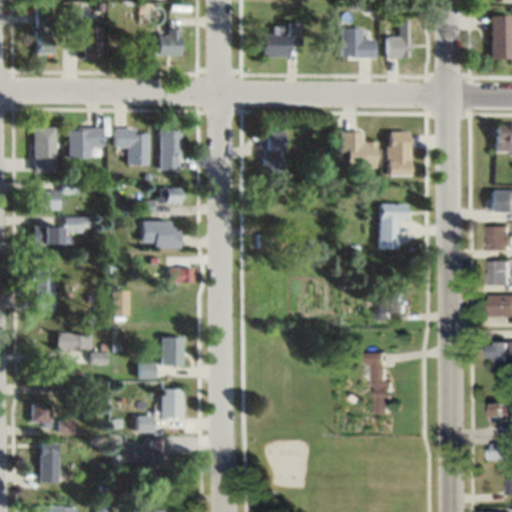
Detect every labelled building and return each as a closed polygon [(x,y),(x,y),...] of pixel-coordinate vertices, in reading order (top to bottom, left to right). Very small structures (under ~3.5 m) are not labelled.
[(33,27),(52,27),(52,5),(33,5),(33,27)] [(489,15),(489,59),(510,59),(510,15),(489,15)] [(409,58),(409,21),(398,21),(398,36),(386,36),(386,58),(409,58)] [(289,56),(289,46),(300,46),(300,23),(280,23),(280,32),(261,32),(261,56),(289,56)] [(99,60),(99,25),(82,25),(82,60),(99,60)] [(361,28),(339,28),(339,58),(372,58),(372,38),(361,38),(361,28)] [(33,53),(49,53),(49,30),(32,30),(33,53)] [(178,35),(148,35),(148,56),(178,56),(178,35)] [(493,151),(511,151),(511,123),(493,124),(493,151)] [(52,172),(52,127),(31,127),(31,172),(52,172)] [(101,128),(66,128),(66,158),(88,158),(88,147),(101,147),(101,128)] [(113,147),(125,147),(125,164),(146,164),(146,128),(113,128),(113,147)] [(159,131),(159,170),(179,170),(179,131),(159,131)] [(266,150),(283,150),(283,132),(266,132),(266,150)] [(374,142),(363,142),(363,132),(339,132),(339,168),(374,168),(374,142)] [(385,175),(407,175),(407,132),(385,132),(385,175)] [(281,172),(281,157),(261,157),(261,172),(281,172)] [(158,202),(181,202),(181,188),(158,188),(158,202)] [(511,211),(511,190),(490,190),(490,212),(511,211)] [(57,191),(33,191),(33,210),(57,210),(57,191)] [(282,194),(261,194),(261,215),(282,215),(282,194)] [(333,200),(315,200),(315,217),(333,217),(333,200)] [(404,204),(379,204),(379,249),(396,249),(396,220),(404,220),(404,204)] [(87,217),(62,217),(62,232),(87,232),(87,217)] [(178,248),(178,230),(170,230),(170,220),(140,220),(140,248),(178,248)] [(30,245),(59,245),(59,226),(30,226),(30,245)] [(489,250),(511,250),(511,226),(489,227),(489,250)] [(490,261),(490,285),(509,285),(509,261),(490,261)] [(32,296),(55,296),(55,268),(32,268),(32,296)] [(165,283),(192,283),(192,268),(165,268),(165,283)] [(127,290),(110,290),(110,316),(127,316),(127,290)] [(405,291),(379,291),(379,320),(393,320),(393,313),(405,313),(405,291)] [(511,315),(511,294),(490,295),(490,316),(511,315)] [(65,349),(89,349),(89,334),(65,334),(65,349)] [(181,337),(160,337),(160,365),(181,365),(181,337)] [(511,341),(497,341),(497,360),(511,360),(511,341)] [(373,413),(391,413),(391,380),(386,381),(386,353),(373,353),(373,413)] [(138,378),(153,378),(153,362),(138,362),(138,378)] [(159,417),(181,417),(181,389),(159,389),(159,417)] [(50,403),(29,403),(29,427),(50,427),(50,403)] [(511,403),(492,403),(492,421),(511,421),(511,403)] [(56,432),(70,432),(70,422),(56,422),(56,432)] [(124,468),(163,468),(163,440),(147,440),(147,446),(124,446),(124,468)] [(511,442),(489,443),(489,461),(511,460),(511,442)] [(55,443),(37,443),(37,482),(55,482),(55,443)] [(162,475),(143,475),(143,499),(162,499),(162,475)]
